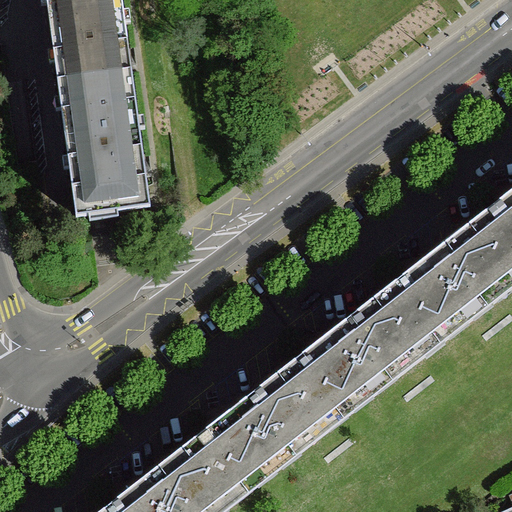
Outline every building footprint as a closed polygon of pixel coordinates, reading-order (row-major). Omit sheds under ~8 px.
[(47,0),(59,83),(134,73),(123,0),(47,0)] [(134,73),(59,83),(78,219),(152,209),(134,73)] [(511,194),(465,231),(511,251),(511,194)] [(511,251),(465,231),(370,304),(450,340),(511,291),(511,251)] [(370,304),(276,379),(353,413),(450,340),(370,304)] [(276,379),(179,453),(257,489),(353,413),(276,379)] [(179,453),(102,511),(227,511),(257,489),(179,453)]
